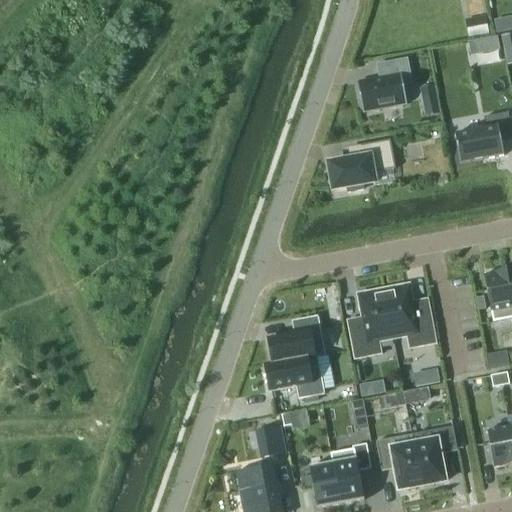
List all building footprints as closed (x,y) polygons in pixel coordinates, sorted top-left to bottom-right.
[(357,84),(363,114),(407,105),(403,86),(412,85),(408,62),(391,65),(393,77),(357,84)] [(511,132),(508,114),(484,118),(486,129),(455,135),(460,165),(504,157),(501,142),(511,140),(511,132)] [(363,159),(328,165),(333,191),(347,188),(348,194),(363,191),(362,185),(374,183),(373,174),(395,170),(390,141),(361,147),(363,159)] [(511,319),(511,306),(505,272),(484,276),(493,323),(511,319)] [(409,286),(383,291),(393,340),(407,337),(409,350),(436,345),(429,307),(413,310),(409,286)] [(393,340),(383,291),(358,296),(362,319),(348,322),(355,361),(381,356),(378,343),(393,340)] [(268,340),(272,365),(316,357),(316,359),(324,357),(317,319),(292,323),(295,335),(268,340)] [(506,350),(487,353),(489,372),(508,369),(506,350)] [(265,367),(270,393),(296,388),(299,400),(323,396),(316,359),(316,357),(272,365),(265,367)] [(415,372),(417,384),(440,381),(438,369),(415,372)] [(509,386),(507,374),(499,375),(501,387),(509,386)] [(493,389),(501,387),(499,375),(491,377),(493,389)] [(405,405),(413,404),(411,392),(403,393),(405,405)] [(395,395),(397,407),(405,405),(403,393),(395,395)] [(290,415),(281,416),(284,428),(292,426),(290,415)] [(511,445),(509,427),(487,432),(494,469),(511,466),(511,445)] [(285,455),(280,428),(256,433),(261,459),(285,455)] [(437,441),(414,445),(421,487),(445,483),(437,441)] [(330,455),(332,464),(333,464),(341,507),(353,504),(353,503),(364,501),(358,472),(371,470),(366,445),(352,448),(352,451),(330,455)] [(390,450),(398,491),(421,487),(414,445),(390,450)] [(332,464),(309,468),(317,510),(328,508),(329,509),(341,507),(333,464),(332,464)] [(236,475),(243,511),(281,511),(273,467),(236,475)]
